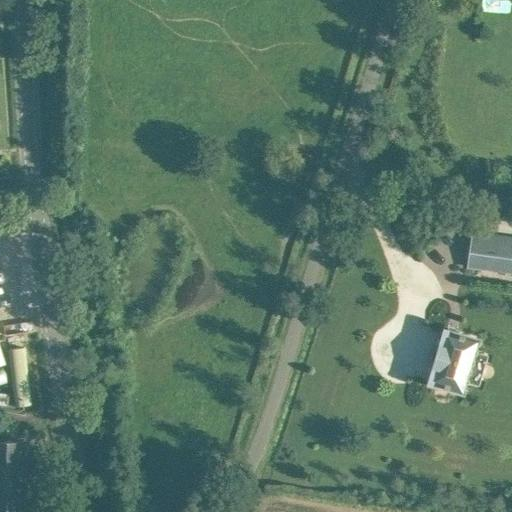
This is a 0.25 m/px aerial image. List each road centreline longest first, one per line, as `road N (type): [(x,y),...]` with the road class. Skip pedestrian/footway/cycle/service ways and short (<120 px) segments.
road 1 (unclassified): [(224,511),(254,446),(389,0)]
road 2 (tertiary): [(88,511),(31,176),(23,0)]
